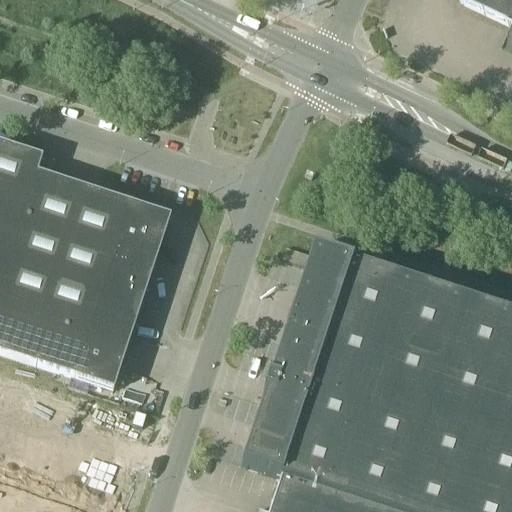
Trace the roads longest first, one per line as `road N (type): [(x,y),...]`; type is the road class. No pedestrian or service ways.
road 1 (unclassified): [(159,511),(263,192)]
road 2 (unclassified): [(263,192),(0,107)]
road 3 (unknown): [(172,470),(0,408)]
road 4 (unclassified): [(263,192),(318,81)]
